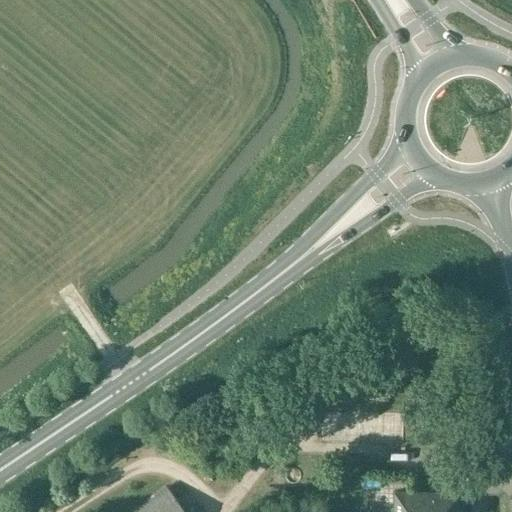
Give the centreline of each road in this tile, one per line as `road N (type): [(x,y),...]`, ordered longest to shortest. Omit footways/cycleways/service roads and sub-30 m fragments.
road 1 (primary): [(0,471),(322,245)]
road 2 (primary): [(407,151),(358,192),(322,245)]
road 3 (primary): [(322,245),(428,175)]
